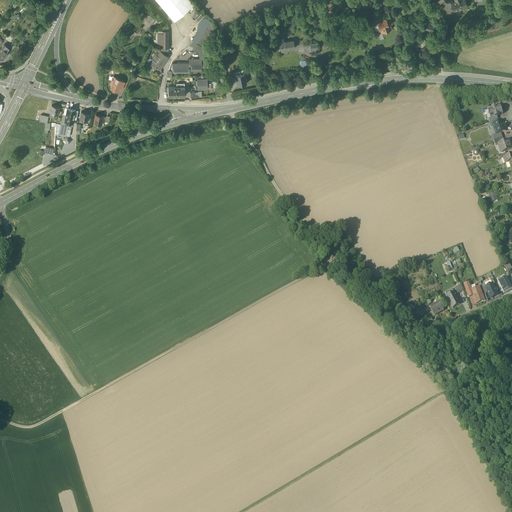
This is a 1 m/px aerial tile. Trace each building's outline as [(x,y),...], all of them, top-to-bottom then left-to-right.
[(156,0),(174,21),(193,5),(189,0),(156,0)] [(451,2),(455,10),(463,7),(463,8),(468,6),(466,0),(455,0),(456,0),(451,2)] [(376,30),(380,28),(378,24),(375,25),(372,24),(374,20),(373,20),(375,17),(387,12),(391,21),(389,22),(390,24),(392,23),(388,11),(374,17),(371,24),(374,26),(376,30)] [(375,25),(378,24),(377,22),(387,18),(389,22),(391,21),(387,12),(375,17),(373,20),(374,20),(372,24),(375,25)] [(204,16),(201,13),(195,19),(198,22),(204,16)] [(198,22),(197,30),(203,32),(209,21),(210,20),(204,17),(198,22)] [(390,24),(389,22),(387,18),(377,22),(378,24),(380,28),(381,32),(391,28),(390,24)] [(200,52),(204,54),(202,46),(207,38),(216,30),(216,25),(209,21),(203,32),(197,43),(192,41),(192,42),(191,44),(187,47),(200,52)] [(423,30),(431,32),(433,24),(426,22),(423,30)] [(203,32),(197,30),(191,40),(197,43),(203,32)] [(5,38),(9,41),(13,36),(9,33),(5,38)] [(286,49),(286,52),(289,51),(288,49),(295,48),(293,40),(285,42),(284,39),(281,39),(281,41),(276,42),(277,48),(280,47),(280,50),(286,49)] [(419,41),(421,47),(423,47),(426,46),(426,45),(427,45),(424,39),(423,39),(420,40),(419,41)] [(317,43),(307,43),(307,51),(317,50),(317,43)] [(158,68),(160,69),(160,68),(168,56),(167,55),(160,51),(151,63),(154,65),(158,68)] [(189,71),(189,70),(189,67),(201,67),(205,67),(205,58),(204,55),(204,54),(200,52),(201,58),(189,58),(189,63),(173,63),(173,62),(172,62),(172,63),(172,71),(173,71),(189,71)] [(236,75),(238,85),(246,83),(245,73),(236,75)] [(110,87),(117,90),(119,85),(121,86),(124,80),(113,75),(110,83),(111,83),(110,87)] [(196,85),(196,89),(207,89),(207,79),(197,79),(198,85),(196,85)] [(168,95),(176,95),(176,87),(168,87),(168,95)] [(184,95),(184,94),(184,87),(179,87),(176,87),(176,95),(184,95)] [(52,114),(54,114),(55,113),(58,114),(60,106),(52,105),(50,112),(52,112),(52,114)] [(489,116),(490,119),(497,117),(503,114),(500,107),(496,108),(496,107),(491,108),(492,110),(488,111),(488,112),(486,112),(488,116),(489,115),(489,116)] [(66,115),(65,120),(72,122),(73,117),(75,110),(67,108),(66,115)] [(79,119),(84,120),(87,121),(89,113),(81,111),(79,119)] [(94,122),(101,124),(101,122),(103,116),(103,115),(95,114),(94,122)] [(496,134),(496,135),(501,133),(506,131),(505,128),(504,125),(502,122),(500,123),(493,125),(493,126),(496,134)] [(58,134),(66,135),(68,124),(64,123),(61,123),(61,124),(60,124),(58,134)] [(491,136),(492,136),(496,134),(493,126),(492,126),(487,128),(491,136)] [(504,142),(502,137),(494,141),(495,146),(498,145),(498,144),(504,142)] [(502,149),(503,153),(511,149),(511,148),(509,140),(504,142),(498,144),(498,145),(499,148),(502,149)] [(489,195),(491,202),(497,200),(495,193),(489,195)] [(498,282),(504,294),(508,292),(508,291),(511,289),(508,281),(506,278),(498,282)] [(469,298),(473,296),(471,291),(472,291),(470,287),(469,283),(464,285),(469,298)] [(498,296),(493,284),(486,288),(488,292),(488,293),(491,299),(498,296)] [(455,289),(458,294),(463,291),(461,285),(455,289)] [(476,289),(472,291),(471,291),(473,296),(474,297),(476,304),(484,301),(482,296),(479,288),(476,289)] [(445,294),(452,309),(461,305),(453,290),(445,294)] [(430,307),(434,314),(439,312),(439,313),(443,311),(439,302),(430,307)]
